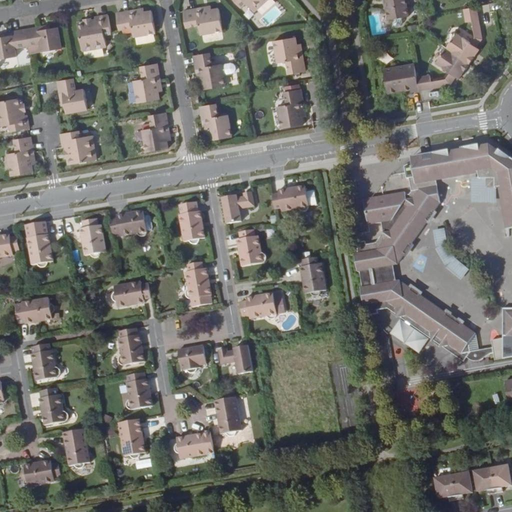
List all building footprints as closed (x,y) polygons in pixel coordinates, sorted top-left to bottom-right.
[(233,0),(240,6),(245,2),(253,11),(265,0),(233,0)] [(382,0),(387,22),(409,18),(406,0),(382,0)] [(267,26),(282,13),(275,6),(260,19),(267,26)] [(477,7),(462,10),(465,25),(470,24),(480,22),(477,7)] [(203,10),(201,10),(198,11),(198,9),(184,11),(188,29),(194,28),(196,39),(220,35),(215,8),(208,9),(207,9),(207,12),(204,13),(203,10)] [(136,13),(135,10),(117,13),(120,29),(133,27),(134,36),(156,32),(152,10),(145,12),(136,13)] [(112,33),(108,15),(95,17),(96,19),(91,20),(91,23),(87,24),(86,21),(78,22),(83,50),(107,46),(105,34),(112,33)] [(470,24),(472,38),(482,36),(480,22),(470,24)] [(45,26),(25,29),(28,45),(41,42),(43,51),(62,48),(58,26),(51,27),(45,29),(45,26)] [(28,45),(25,29),(6,32),(7,35),(1,36),(0,36),(0,58),(17,56),(15,47),(28,45)] [(457,34),(447,48),(469,64),(475,57),(472,55),(477,48),(483,39),(482,36),(472,38),(469,42),(457,34)] [(299,53),(297,43),(296,37),(274,41),(278,63),(287,61),(290,74),(305,72),(302,52),(299,53)] [(469,64),(447,48),(436,64),(449,74),(445,79),(448,88),(455,78),(460,71),(463,73),(469,64)] [(198,84),(199,86),(200,93),(227,88),(223,63),(211,65),(210,59),(192,62),(194,75),(197,75),(197,79),(197,80),(200,80),(201,84),(198,84)] [(159,77),(157,63),(139,67),(140,74),(128,76),(132,100),(160,95),(159,89),(159,87),(156,87),(155,83),(158,82),(157,82),(157,77),(159,77)] [(408,96),(419,93),(417,77),(414,66),(383,72),(387,94),(401,92),(401,89),(406,88),(407,91),(408,96)] [(458,80),(463,73),(460,71),(455,78),(458,80)] [(417,77),(419,93),(433,91),(431,81),(430,75),(417,77)] [(74,78),(58,81),(61,100),(64,100),(65,107),(67,113),(87,109),(84,89),(76,91),(74,78)] [(445,79),(431,81),(433,91),(448,88),(445,79)] [(302,110),(301,109),(301,105),(303,105),(301,91),(282,95),(284,101),(272,103),(277,128),(304,123),(303,116),(303,115),(300,115),(299,110),(302,110)] [(11,132),(30,129),(27,116),(25,116),(24,111),(24,110),(21,111),(20,107),(23,106),(23,105),(21,98),(0,101),(0,126),(10,125),(11,132)] [(206,127),(208,133),(209,140),(230,136),(227,117),(218,118),(216,104),(200,107),(204,128),(206,127)] [(169,132),(165,113),(149,115),(152,129),(143,131),(147,153),(168,149),(166,142),(165,133),(169,132)] [(61,135),(63,147),(64,148),(65,148),(66,153),(69,153),(70,157),(67,157),(69,166),(96,161),(92,136),(80,138),(79,131),(61,135)] [(33,152),(34,152),(31,136),(15,139),(17,153),(8,155),(12,177),(33,173),(32,166),(30,157),(34,156),(33,152)] [(511,158),(490,143),(409,158),(410,162),(402,167),(405,179),(407,178),(410,189),(409,195),(405,196),(404,192),(362,199),(366,224),(380,222),(382,232),(375,243),(364,245),(364,242),(358,242),(356,254),(354,254),(358,272),(360,271),(363,286),(360,287),(364,306),(366,306),(371,314),(377,313),(377,309),(387,308),(464,360),(466,356),(475,360),(479,360),(491,352),(494,351),(496,358),(511,355),(511,306),(503,307),(504,337),(492,339),(494,347),(490,347),(470,350),(468,342),(475,331),(463,324),(466,321),(459,317),(458,318),(452,314),(453,313),(447,308),(445,311),(421,294),(423,292),(411,283),(408,286),(399,279),(395,280),(393,265),(397,264),(403,256),(405,258),(413,245),(412,244),(426,222),(428,224),(437,212),(435,211),(441,203),(435,181),(478,174),(478,177),(470,178),(471,201),(496,201),(495,187),(497,186),(506,228),(511,227),(511,158)] [(278,195),(271,196),(274,211),(281,210),(281,213),(298,210),(300,211),(301,211),(305,211),(307,210),(309,209),(309,208),(309,207),(314,206),(311,190),(306,192),(305,187),(294,189),(295,190),(288,192),(288,190),(278,191),(278,195)] [(225,199),(222,200),(226,226),(240,224),(238,212),(254,209),(251,194),(243,196),(243,198),(236,200),(235,197),(231,198),(232,200),(226,201),(225,199)] [(205,222),(203,211),(182,215),(186,242),(192,241),(192,242),(193,243),(194,243),(195,244),(199,243),(201,242),(202,242),(202,241),(202,240),(202,239),(208,238),(206,227),(204,228),(202,222),(205,222)] [(117,220),(109,221),(112,236),(119,235),(120,238),(137,235),(137,236),(139,237),(140,237),(145,236),(147,235),(147,234),(147,233),(146,232),(151,231),(152,230),(151,219),(148,217),(144,217),(143,212),(133,214),(134,216),(128,217),(127,215),(116,217),(117,220)] [(83,229),(98,226),(96,220),(82,223),(83,229)] [(86,246),(83,247),(85,257),(90,256),(91,257),(92,258),(94,258),(97,257),(100,256),(101,256),(101,254),(106,253),(101,226),(98,226),(83,229),(80,229),(82,240),(84,239),(86,246)] [(29,238),(44,236),(43,229),(28,232),(29,238)] [(468,273),(439,229),(428,236),(457,281),(468,273)] [(238,233),(239,240),(236,241),(238,251),(240,250),(241,257),(239,258),(240,267),(262,263),(263,263),(265,262),(266,261),(266,260),(265,254),(265,253),(263,252),(262,252),(261,253),(257,237),(254,237),(253,230),(238,233)] [(31,256),(28,256),(30,266),(35,265),(36,266),(37,267),(39,267),(44,267),(45,266),(46,265),(46,263),(51,263),(46,235),(44,236),(29,238),(25,239),(27,250),(30,249),(31,256)] [(0,258),(14,257),(13,253),(10,239),(10,236),(0,237),(0,258)] [(19,252),(17,237),(10,239),(13,253),(19,252)] [(314,266),(313,259),(298,261),(300,268),(296,269),(300,296),(306,294),(306,295),(308,296),(309,296),(312,296),(315,295),(316,294),(317,293),(322,292),(320,282),(317,282),(316,275),(318,275),(317,265),(314,266)] [(204,269),(203,263),(188,265),(189,272),(186,273),(188,289),(187,289),(186,290),(185,292),(185,293),(186,297),(186,298),(188,299),(189,299),(190,299),(190,300),(191,307),(212,304),(210,296),(212,295),(210,286),(208,286),(206,280),(209,279),(207,269),(204,269)] [(143,302),(150,301),(148,287),(141,288),(140,283),(113,288),(114,296),(113,296),(112,297),(111,298),(111,299),(112,303),(112,305),(113,306),(115,306),(116,306),(117,310),(127,309),(126,307),(134,305),(134,307),(144,306),(143,302)] [(246,297),(246,301),(249,315),(249,318),(266,315),(267,317),(268,318),(270,318),(275,317),(276,316),(286,315),(282,296),(274,298),(273,294),(273,292),(263,294),(263,296),(257,297),(256,295),(246,297)] [(22,307),(25,321),(25,324),(52,320),(51,314),(52,314),(53,313),(54,312),(53,305),(53,304),(52,304),(51,303),(49,303),(48,299),(38,300),(39,302),(32,304),(32,301),(22,303),(22,307)] [(246,301),(240,302),(243,316),(249,315),(246,301)] [(15,308),(18,322),(25,321),(22,307),(15,308)] [(138,336),(136,329),(118,332),(120,340),(118,340),(122,355),(121,356),(119,357),(118,359),(120,364),(120,365),(121,366),(122,366),(124,367),(144,363),(143,353),(140,353),(139,347),(141,346),(139,336),(138,336)] [(49,352),(48,345),(33,348),(35,355),(49,352)] [(205,365),(201,346),(177,351),(178,359),(181,358),(181,362),(179,362),(180,369),(186,368),(186,371),(189,370),(190,371),(190,372),(191,373),(192,374),(193,374),(198,373),(199,372),(200,371),(200,370),(200,369),(202,368),(202,365),(205,365)] [(240,376),(253,373),(248,347),(244,348),(244,350),(240,351),(239,348),(234,350),(235,352),(228,353),(227,350),(219,352),(222,367),(238,364),(240,376)] [(53,351),(49,352),(35,355),(31,355),(33,365),(35,365),(37,372),(35,372),(36,382),(57,378),(59,377),(60,377),(60,376),(60,374),(59,368),(58,367),(57,367),(56,367),(53,351)] [(143,374),(129,376),(130,383),(144,380),(143,374)] [(144,380),(130,383),(126,384),(130,400),(128,400),(127,401),(127,402),(127,403),(127,407),(128,408),(129,409),(130,410),(132,410),(153,406),(151,396),(148,397),(147,390),(150,390),(148,380),(144,380)] [(55,390),(39,393),(40,399),(56,396),(55,390)] [(56,396),(40,399),(37,399),(39,410),(41,409),(42,416),(40,417),(42,426),(63,422),(64,422),(65,421),(66,420),(67,419),(67,418),(66,413),(65,412),(64,411),(63,411),(62,411),(59,396),(56,396)] [(235,398),(219,401),(214,401),(218,418),(220,418),(221,424),(219,425),(221,436),(226,435),(227,437),(228,438),(229,438),(235,437),(236,436),(237,435),(237,433),(241,432),(235,398)] [(137,420),(117,424),(123,458),(127,457),(128,458),(129,459),(129,460),(131,460),(132,461),(135,460),(137,460),(138,459),(138,458),(139,457),(139,456),(138,455),(144,454),(142,444),(140,444),(139,438),(140,438),(137,420)] [(84,430),(63,433),(67,450),(69,450),(70,456),(68,457),(70,467),(75,466),(75,468),(76,469),(77,469),(78,470),(83,469),(84,468),(85,467),(86,465),(85,465),(90,464),(84,430)] [(206,453),(204,438),(203,436),(193,437),(194,439),(186,441),(186,439),(176,440),(177,446),(176,447),(174,448),(174,450),(175,455),(176,456),(178,457),(179,457),(180,461),(207,456),(206,453)] [(206,453),(213,452),(210,437),(204,438),(206,453)] [(34,460),(23,462),(24,468),(23,468),(22,469),(22,470),(22,471),(23,476),(24,477),(25,478),(26,478),(27,483),(54,479),(53,475),(51,461),(50,457),(42,459),(40,459),(40,461),(34,462),(34,460)] [(53,475),(60,475),(57,460),(51,461),(53,475)] [(135,461),(136,470),(151,468),(150,460),(135,461)] [(508,465),(490,468),(495,493),(502,492),(501,487),(511,485),(508,465)] [(439,469),(440,477),(451,475),(450,467),(439,469)] [(495,493),(490,468),(473,471),(477,491),(487,490),(487,494),(495,493)] [(468,472),(451,475),(456,500),(462,499),(462,494),(472,492),(468,472)] [(451,475),(433,478),(437,499),(447,497),(448,501),(456,500),(451,475)]
